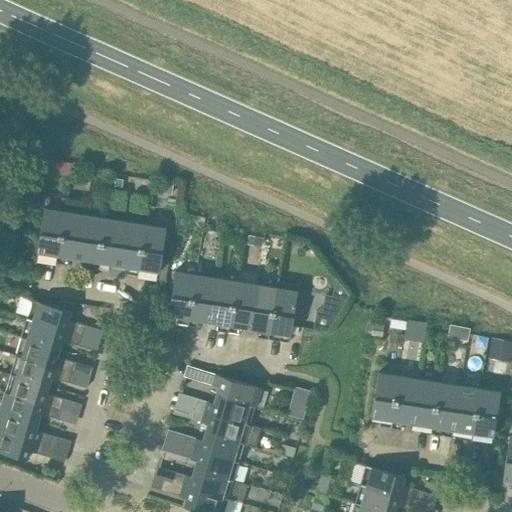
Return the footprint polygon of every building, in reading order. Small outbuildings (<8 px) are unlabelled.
[(71,172),(72,158),(44,156),(42,170),(71,172)] [(44,260),(57,262),(65,209),(44,206),(37,251),(46,253),(44,260)] [(78,258),(85,212),(65,209),(57,262),(68,264),(70,256),(78,258)] [(97,269),(105,216),(85,212),(78,258),(86,259),(84,267),(97,269)] [(118,264),(125,219),(105,216),(97,269),(109,271),(110,263),(118,264)] [(137,275),(146,222),(125,219),(118,264),(126,266),(125,273),(137,275)] [(166,225),(146,222),(137,275),(149,277),(150,270),(159,271),(166,225)] [(188,325),(197,273),(176,269),(168,314),(177,316),(176,323),(188,325)] [(209,321),(216,276),(197,273),(188,325),(200,327),(201,320),(209,321)] [(237,279),(216,276),(209,321),(217,322),(216,330),(229,332),(237,279)] [(249,327),(257,283),(237,279),(229,332),(240,334),(241,326),(249,327)] [(277,286),(257,283),(249,327),(257,329),(256,336),(268,338),(277,286)] [(298,289),(277,286),(268,338),(280,340),(282,333),(290,334),(298,289)] [(27,318),(82,334),(85,324),(68,319),(71,311),(21,295),(16,312),(28,315),(27,318)] [(82,334),(27,318),(21,337),(60,348),(62,340),(79,345),(82,334)] [(391,318),(389,327),(395,328),(402,329),(405,330),(406,321),(391,318)] [(423,339),(427,322),(409,318),(405,335),(423,339)] [(456,336),(466,340),(470,328),(452,322),(446,341),(454,343),(456,336)] [(391,332),(389,342),(403,345),(404,339),(405,334),(401,333),(394,332),(391,332)] [(488,357),(511,361),(511,358),(511,339),(492,336),(488,357)] [(60,348),(21,337),(16,354),(90,376),(93,367),(57,356),(60,348)] [(90,376),(16,354),(11,373),(49,384),(51,377),(87,387),(90,376)] [(390,427),(399,374),(379,370),(371,416),(380,417),(379,425),(390,427)] [(49,384),(11,373),(10,373),(4,371),(0,372),(0,373),(0,381),(1,383),(7,385),(5,392),(60,408),(63,398),(46,393),(49,384)] [(216,395),(255,407),(261,387),(205,371),(202,381),(219,386),(216,395)] [(412,423),(420,377),(399,374),(390,427),(403,429),(404,421),(412,423)] [(432,433),(440,380),(420,377),(412,423),(420,424),(419,431),(432,433)] [(444,428),(452,429),(460,383),(440,380),(432,433),(443,435),(444,428)] [(472,440),(480,387),(460,383),(452,429),(460,430),(459,438),(472,440)] [(501,390),(480,387),(472,440),(483,442),(485,434),(493,435),(501,390)] [(60,408),(5,392),(0,408),(0,410),(38,421),(40,413),(57,418),(60,408)] [(255,407),(216,395),(214,403),(197,398),(194,407),(249,425),(255,407)] [(289,405),(287,414),(303,418),(304,416),(306,410),(289,405)] [(255,446),(261,428),(249,425),(194,407),(191,418),(208,423),(206,431),(244,443),(255,446)] [(38,421),(0,410),(0,430),(49,445),(52,435),(35,430),(38,421)] [(244,443),(206,431),(203,439),(168,429),(165,439),(238,461),(244,443)] [(49,445),(0,430),(0,451),(27,459),(29,450),(46,455),(49,445)] [(510,488),(511,487),(511,434),(510,434),(503,479),(511,480),(510,488)] [(238,461),(165,439),(162,449),(197,460),(195,468),(233,480),(238,461)] [(366,465),(360,485),(415,501),(419,489),(402,485),(404,476),(366,465)] [(233,480),(195,468),(192,476),(175,471),(172,481),(228,498),(233,480)] [(223,511),(228,498),(172,481),(169,492),(186,497),(183,506),(204,511),(223,511)] [(360,485),(354,503),(386,511),(394,511),(396,505),(413,510),(415,501),(360,485)] [(351,511),(386,511),(354,503),(351,511)]
